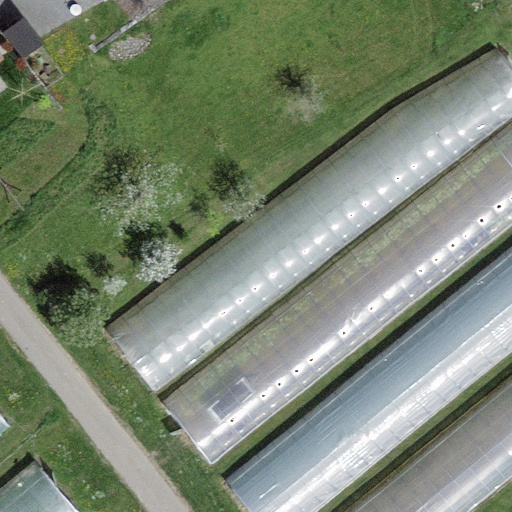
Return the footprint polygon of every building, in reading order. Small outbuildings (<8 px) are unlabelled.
[(511,55),(496,34),(109,321),(156,384),(511,119),(511,55)] [(190,436),(206,457),(511,219),(511,122),(167,390),(198,430),(190,436)] [(511,242),(228,467),(263,511),(299,511),(511,343),(511,242)] [(444,511),(511,461),(511,361),(315,511),(444,511)] [(0,448),(25,429),(0,398),(0,448)] [(0,511),(91,511),(46,457),(0,494),(0,511)]
